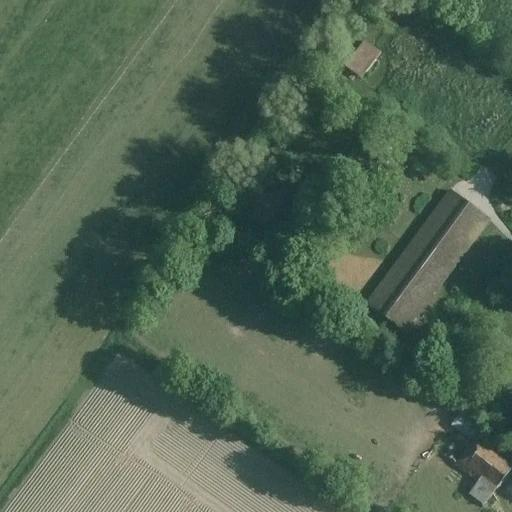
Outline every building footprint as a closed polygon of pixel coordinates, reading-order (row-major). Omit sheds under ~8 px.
[(361,80),(381,54),(364,42),(345,67),(361,80)] [(489,220),(450,192),(367,305),(406,333),(489,220)] [(493,414),(502,402),(480,386),(471,398),(493,414)] [(459,414),(451,427),(473,442),(477,436),(481,430),(460,415),(459,414)] [(473,442),(454,466),(478,483),(469,495),(484,506),(511,469),(511,462),(477,436),(473,442)]
